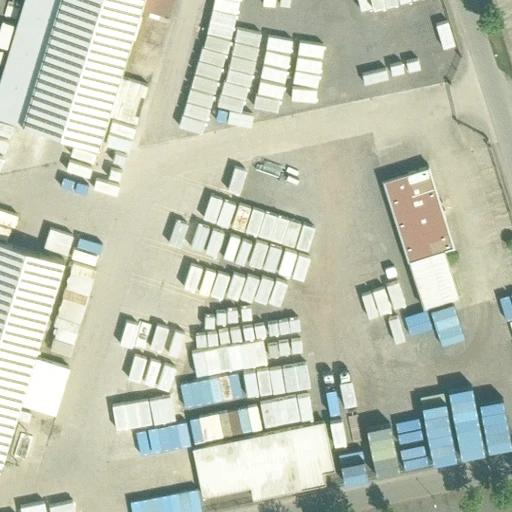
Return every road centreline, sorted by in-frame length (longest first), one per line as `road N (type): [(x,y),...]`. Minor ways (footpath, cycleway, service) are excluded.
road 1 (residential): [(511,457),(275,511)]
road 2 (residential): [(470,0),(511,132)]
